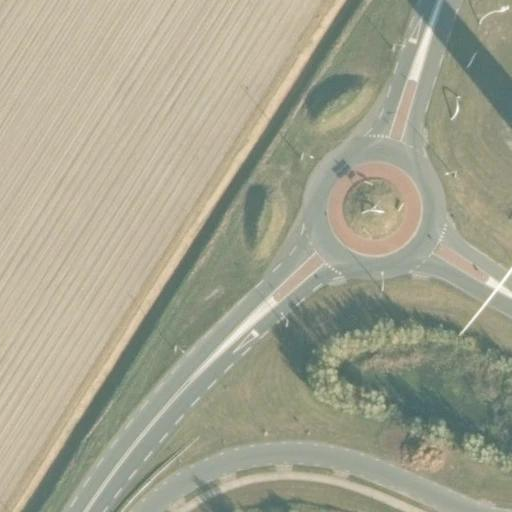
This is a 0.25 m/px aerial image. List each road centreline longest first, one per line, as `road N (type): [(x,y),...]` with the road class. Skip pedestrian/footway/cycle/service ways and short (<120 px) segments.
road 1 (unclassified): [(147,511),(173,486),(276,451),(348,460),(462,511)]
road 2 (trunk): [(199,375),(329,252)]
road 3 (trunk): [(199,375),(87,511)]
road 4 (trunk): [(391,147),(351,150),(320,176),(312,216),(329,252)]
road 5 (trunk): [(440,0),(391,147)]
road 6 (trunk): [(424,247),(438,209),(434,188),(425,170),(391,147)]
